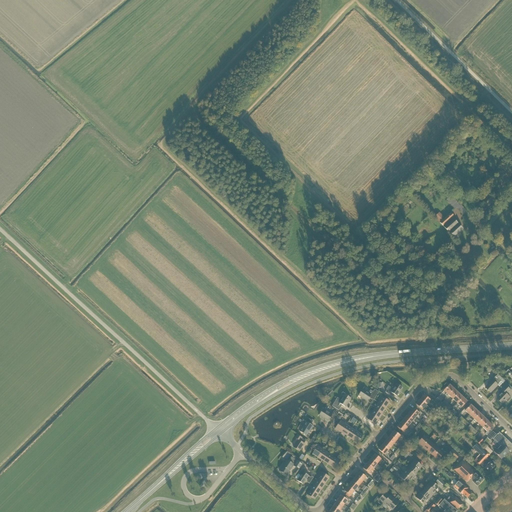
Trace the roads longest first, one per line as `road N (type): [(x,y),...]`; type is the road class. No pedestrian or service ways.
road 1 (unclassified): [(216,427),(0,229)]
road 2 (primary): [(402,353),(297,374),(216,427)]
road 3 (primary): [(221,432),(300,380),(402,353)]
road 4 (residential): [(378,435),(418,388),(445,375),(511,431)]
road 5 (unclassified): [(511,112),(396,0)]
